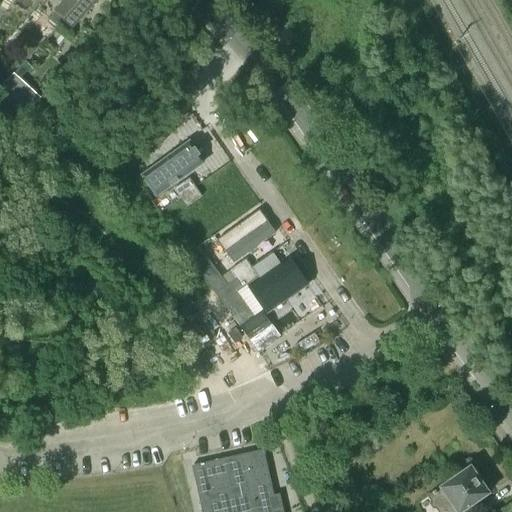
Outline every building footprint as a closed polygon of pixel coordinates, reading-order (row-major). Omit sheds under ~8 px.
[(64,0),(54,12),(63,20),(64,20),(69,15),(81,0),(64,0)] [(96,0),(103,0),(110,4),(112,0),(81,0),(69,15),(64,20),(63,20),(57,27),(67,35),(96,3),(96,0)] [(19,78),(14,73),(0,88),(0,99),(21,119),(41,97),(19,78)] [(190,107),(204,128),(223,115),(209,94),(190,107)] [(184,141),(136,175),(153,199),(201,166),(184,141)] [(174,190),(180,199),(196,188),(190,179),(174,190)] [(196,188),(180,199),(186,208),(202,197),(196,188)] [(260,213),(218,242),(232,263),(274,234),(260,213)] [(199,247),(187,256),(216,295),(217,295),(228,286),(199,247)] [(230,271),(237,280),(252,269),(246,260),(230,271)] [(293,261),(250,290),(268,316),(311,287),(293,261)] [(247,286),(248,285),(259,277),(252,269),(237,280),(243,289),(247,286)] [(237,280),(228,286),(217,295),(216,295),(240,328),(262,312),(263,311),(256,300),(248,289),(249,289),(247,286),(243,289),(237,280)] [(262,312),(240,328),(259,354),(281,338),(262,312)] [(283,511),(280,495),(274,496),(264,450),(192,467),(202,511),(283,511)] [(428,498),(437,511),(463,511),(489,495),(471,469),(428,498)]
